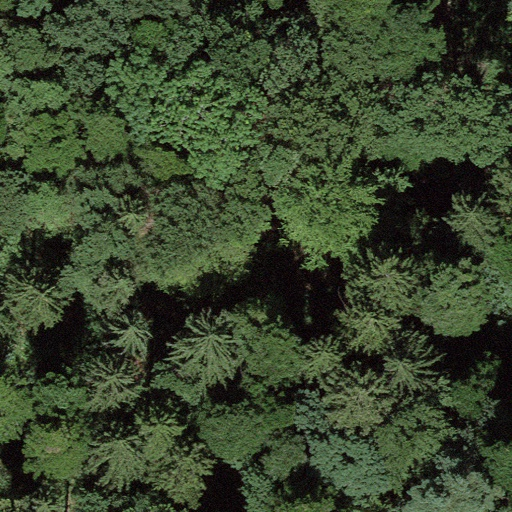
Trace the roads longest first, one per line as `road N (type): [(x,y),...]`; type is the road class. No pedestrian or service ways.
road 1 (track): [(511,153),(0,179)]
road 2 (track): [(511,131),(223,0)]
